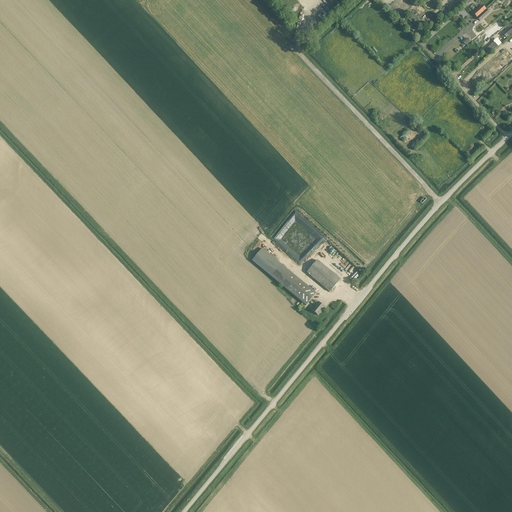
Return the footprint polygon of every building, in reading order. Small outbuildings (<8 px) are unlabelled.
[(473,14),(476,17),(477,18),(486,10),(483,5),(473,14)] [(486,10),(477,18),(480,22),(490,13),(486,10)] [(411,22),(416,17),(412,13),(407,18),(411,22)] [(511,29),(510,27),(503,34),(506,38),(511,33),(511,29)] [(498,47),(494,42),(486,49),(489,54),(498,47)] [(252,261),(252,262),(306,306),(316,293),(281,265),(262,249),(252,261)] [(306,272),(326,289),(330,292),(340,280),(316,260),(306,272)] [(312,311),(318,316),(325,308),(316,301),(313,305),(316,307),(312,311)]
